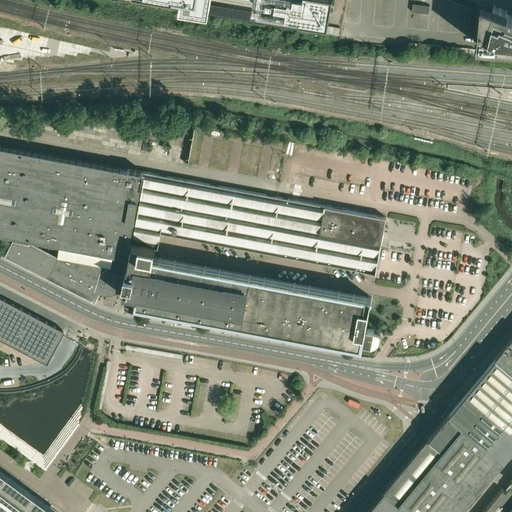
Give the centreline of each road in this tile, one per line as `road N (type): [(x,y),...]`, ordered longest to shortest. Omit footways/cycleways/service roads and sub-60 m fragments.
road 1 (secondary): [(309,356),(122,324),(0,266)]
road 2 (unclassified): [(422,388),(421,425),(352,511)]
